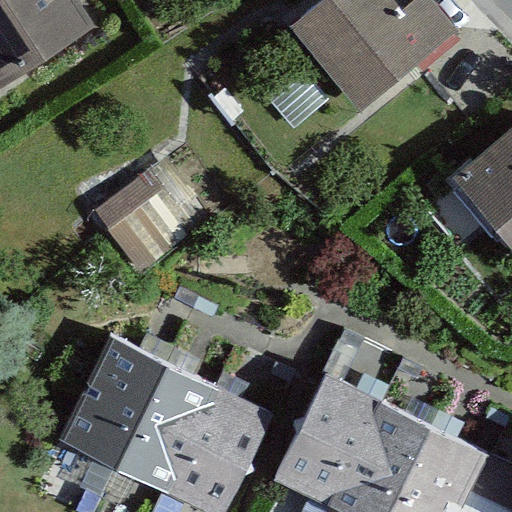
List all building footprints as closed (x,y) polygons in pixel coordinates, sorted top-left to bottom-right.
[(0,0),(0,88),(95,20),(79,0),(0,0)] [(458,33),(429,0),(422,0),(405,15),(392,0),(328,0),(292,31),(362,114),(458,33)] [(511,142),(459,188),(511,250),(511,142)] [(151,183),(108,194),(123,256),(166,245),(151,183)] [(228,511),(273,416),(107,339),(57,447),(196,511),(228,511)] [(467,511),(495,457),(324,373),(269,484),(326,511),(467,511)]
